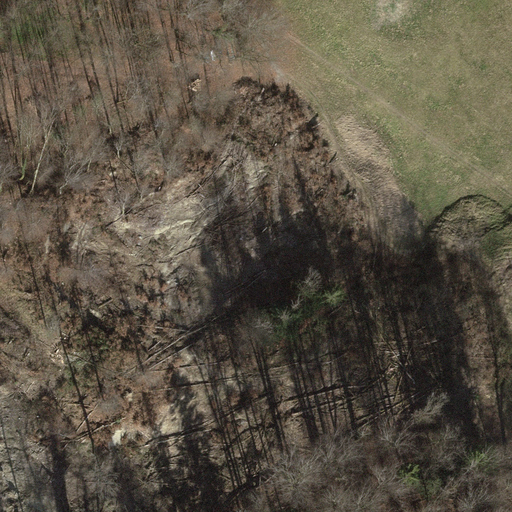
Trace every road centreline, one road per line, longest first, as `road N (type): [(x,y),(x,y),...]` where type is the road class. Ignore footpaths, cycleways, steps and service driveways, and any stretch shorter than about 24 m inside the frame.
road 1 (track): [(284,88),(0,60)]
road 2 (track): [(382,102),(320,103),(284,88),(232,0)]
